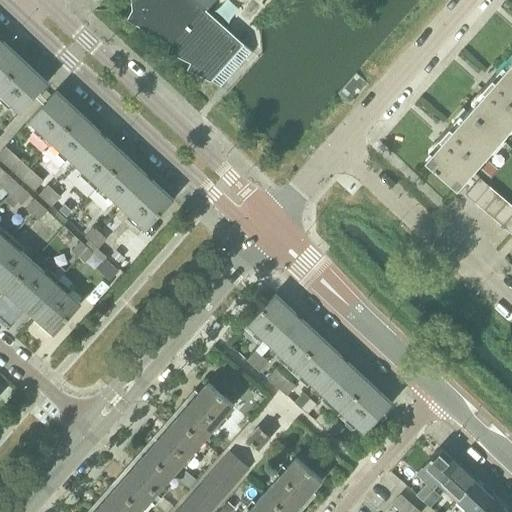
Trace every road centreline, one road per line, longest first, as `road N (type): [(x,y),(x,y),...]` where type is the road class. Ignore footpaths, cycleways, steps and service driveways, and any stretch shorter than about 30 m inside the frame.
road 1 (tertiary): [(269,231),(232,176),(47,3)]
road 2 (tertiary): [(28,26),(213,196),(269,231)]
road 3 (residential): [(95,424),(269,231)]
road 4 (tertiary): [(442,393),(269,231)]
road 5 (residential): [(511,306),(342,148)]
road 6 (residential): [(342,148),(474,0)]
road 7 (residential): [(340,511),(442,393)]
road 8 (residential): [(95,424),(0,344)]
